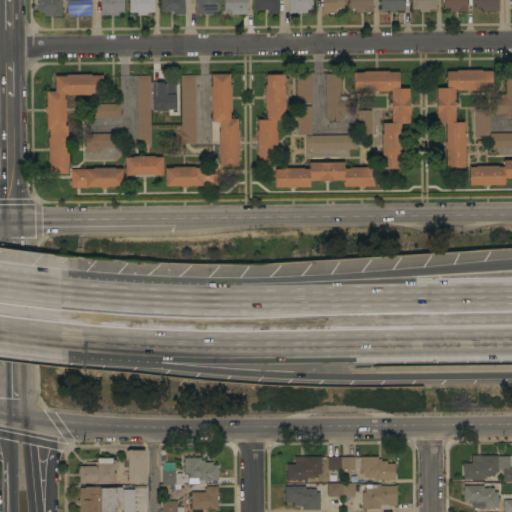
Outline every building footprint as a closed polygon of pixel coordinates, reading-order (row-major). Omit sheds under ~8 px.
[(61,0),(61,16),(43,16),(43,12),(37,12),(37,0),(61,0)] [(90,0),(91,15),(74,16),(74,14),(67,14),(67,0),(90,0)] [(124,0),(124,11),(118,11),(118,15),(100,15),(100,0),(124,0)] [(153,0),(153,12),(146,12),(146,15),(137,15),(137,12),(129,12),(128,0),(153,0)] [(185,0),(185,14),(172,14),(172,11),(160,11),(160,0),(185,0)] [(218,0),(218,10),(212,10),(212,14),(194,14),(194,0),(218,0)] [(247,0),(247,13),(231,14),(230,11),(224,11),(223,0),(247,0)] [(276,0),(277,13),(269,13),(266,13),(266,10),(255,10),(254,0),(276,0)] [(286,0),(312,0),(312,9),(307,9),(307,13),(286,13),(286,0)] [(321,0),(343,0),(343,8),(335,8),(335,13),(321,13),(321,0)] [(372,0),(373,11),(364,12),(355,12),(355,9),(349,9),(349,0),(372,0)] [(392,10),(392,12),(388,12),(388,10),(380,10),(380,0),(404,0),(404,10),(392,10)] [(436,0),(436,8),(429,9),(429,11),(419,11),(419,9),(411,9),(411,0),(436,0)] [(443,0),(466,0),(467,10),(458,11),(449,11),(449,8),(443,8),(443,0)] [(482,11),(482,8),(474,8),(474,0),(498,0),(498,11),(482,11)] [(456,71),(456,69),(481,69),(481,70),(491,70),(491,90),(457,90),(457,89),(454,89),(454,122),(464,122),(464,132),(465,132),(465,156),(464,156),(464,167),(446,167),(446,122),(436,122),(436,87),(446,87),(446,71),(456,71)] [(363,72),(363,70),(388,70),(388,71),(398,71),(399,88),(409,88),(409,123),(400,123),(400,168),(381,168),(381,133),(382,133),(382,122),(391,122),(390,90),(388,90),(388,91),(353,91),(353,72),(363,72)] [(229,73),(229,85),(231,85),(231,110),(230,110),(230,118),(237,118),(237,130),(238,130),(239,155),(238,155),(238,166),(219,166),(219,154),(218,154),(218,131),(219,131),(219,121),(211,121),(211,109),(210,110),(210,86),(211,85),(211,73),(229,73)] [(325,73),(340,73),(340,87),(339,87),(339,95),(353,95),(353,100),(356,100),(356,114),(340,114),(340,119),(338,119),(338,121),(328,121),(328,119),(325,119),(325,73)] [(49,173),(49,162),(48,162),(48,137),(49,137),(49,128),(46,128),(46,91),(54,91),(54,75),(66,75),(66,74),(91,74),(91,75),(102,75),(102,93),(90,93),(90,94),(67,94),(67,93),(64,93),(64,98),(65,98),(65,129),(68,129),(68,160),(67,160),(68,173),(49,173)] [(195,143),(175,143),(175,130),(176,130),(176,125),(181,125),(180,74),(194,74),(195,143)] [(283,74),(284,85),(285,119),(275,119),(275,130),(276,130),(277,166),(258,166),(258,155),(256,155),(256,129),(257,129),(257,119),(266,119),(266,109),(264,109),(264,85),(265,85),(265,74),(283,74)] [(311,102),(296,102),(296,74),(310,74),(311,102)] [(511,117),(511,119),(506,119),(505,113),(490,113),(490,98),(498,98),(498,94),(505,94),(505,74),(511,74),(511,117)] [(150,144),(136,144),(136,75),(150,75),(150,144)] [(172,92),(172,82),(152,83),(152,110),(173,110),(172,92)] [(87,117),(87,104),(120,103),(121,117),(87,117)] [(311,134),(296,134),(296,133),(292,133),(292,126),(297,126),(296,106),(310,106),(311,134)] [(488,108),(489,142),(475,142),(474,108),(488,108)] [(371,138),(357,139),(357,110),(371,110),(371,138)] [(85,133),(120,132),(120,146),(101,147),(101,150),(99,150),(99,152),(86,153),(85,133)] [(511,132),(511,147),(490,147),(489,132),(511,132)] [(356,134),(356,149),(305,149),(305,135),(356,134)] [(125,157),(132,157),(132,156),(154,155),(154,156),(162,156),(162,175),(153,175),(153,176),(134,176),(134,175),(125,175),(125,157)] [(469,185),(469,167),(475,167),(475,165),(497,165),(497,166),(503,166),(503,160),(511,159),(511,178),(504,178),(504,184),(469,185)] [(274,187),(274,169),(279,169),(279,168),(303,167),(303,168),(308,168),(308,162),(323,162),(323,160),(329,160),(329,162),(343,161),(344,168),(349,168),(349,167),(378,166),(378,186),(343,186),(343,180),(309,180),(310,187),(274,187)] [(172,167),(172,166),(194,166),(194,167),(202,167),(203,185),(187,185),(187,187),(180,187),(180,185),(165,186),(165,167),(172,167)] [(70,168),(92,168),(92,167),(114,167),(114,168),(122,168),(122,186),(107,186),(107,188),(100,188),(100,187),(87,187),(76,188),(76,187),(70,187),(70,168)] [(144,482),(127,482),(127,449),(144,449),(144,482)] [(463,463),(471,463),(471,455),(497,455),(497,456),(509,456),(509,468),(511,468),(511,481),(503,481),(502,468),(497,468),(497,472),(493,472),(493,476),(483,476),(483,478),(463,479),(463,463)] [(321,474),(317,474),(317,477),(307,477),(307,480),(286,480),(286,463),(294,463),(294,456),(321,456),(321,474)] [(340,456),(340,457),(354,456),(354,469),(340,469),(327,470),(326,456),(340,456)] [(377,456),(377,458),(380,458),(380,460),(386,460),(386,463),(394,463),(394,479),(374,479),(374,477),(364,477),(364,473),(360,473),(360,456),(377,456)] [(97,465),(97,458),(112,457),(112,460),(115,460),(115,461),(117,461),(117,464),(115,464),(116,469),(113,469),(113,472),(114,472),(114,476),(113,476),(113,482),(79,482),(79,476),(78,476),(78,468),(79,468),(79,465),(97,465)] [(218,480),(204,480),(204,483),(198,483),(198,477),(187,477),(187,474),(184,474),(183,457),(200,457),(200,460),(204,460),(204,462),(212,462),(212,464),(217,464),(218,480)] [(175,470),(175,473),(182,473),(182,484),(161,484),(161,470),(175,470)] [(327,496),(327,483),(354,483),(354,496),(327,496)] [(362,492),(365,492),(365,484),(380,484),(380,485),(396,485),(396,505),(388,505),(388,509),(362,509),(362,492)] [(483,485),(483,487),(493,487),(493,491),(497,491),(497,508),(480,508),(480,505),(477,505),(477,503),(471,503),(471,500),(463,501),(463,485),(483,485)] [(79,511),(79,505),(77,505),(77,499),(79,499),(79,487),(86,487),(86,486),(100,486),(100,488),(121,487),(121,499),(117,500),(117,507),(116,507),(116,511),(79,511)] [(191,509),(191,491),(204,491),(204,488),(205,488),(205,486),(217,486),(217,509),(191,509)] [(319,509),(302,509),(302,506),(299,506),(299,505),(293,505),(293,502),(284,502),(284,486),(305,486),(305,488),(315,488),(315,492),(319,492),(319,509)] [(134,489),(134,511),(122,511),(122,489),(134,489)] [(511,499),(511,511),(503,511),(503,499),(511,499)] [(176,511),(161,511),(161,500),(176,500),(176,511)]
